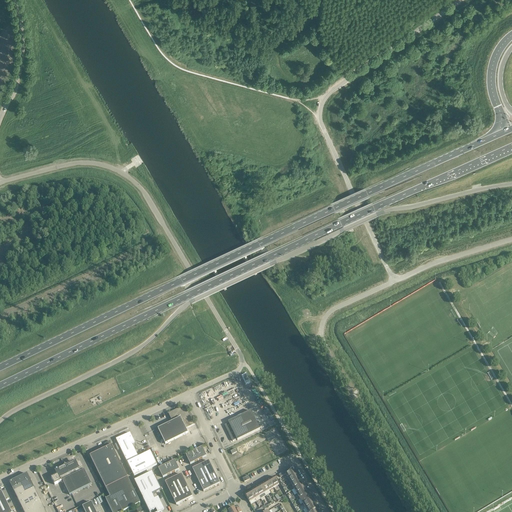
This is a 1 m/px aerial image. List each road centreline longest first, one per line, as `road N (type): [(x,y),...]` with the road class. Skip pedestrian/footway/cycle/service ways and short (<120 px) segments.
road 1 (unclassified): [(0,419),(142,346),(188,302),(344,229),(382,212),(511,184)]
road 2 (trunk): [(0,385),(511,147)]
road 3 (trunk): [(498,134),(0,365)]
road 4 (unclassified): [(393,281),(322,127),(320,106),(460,0)]
road 5 (unclassified): [(242,363),(189,266),(121,171),(70,163),(0,182)]
road 6 (unclassified): [(188,393),(0,479)]
road 7 (unclassified): [(0,123),(22,58),(14,0)]
road 8 (unclassified): [(325,511),(294,460),(235,489)]
road 9 (unclassified): [(511,239),(393,281)]
